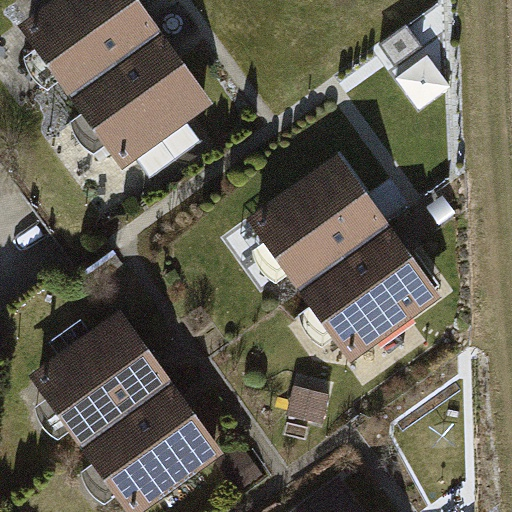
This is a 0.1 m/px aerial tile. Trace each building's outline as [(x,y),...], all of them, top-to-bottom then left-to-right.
[(67,80),(80,98),(172,32),(149,0),(58,0),(26,23),(43,46),(20,63),(44,97),(67,80)] [(428,30),(399,46),(427,96),(456,80),(428,30)] [(222,100),(172,32),(80,98),(91,112),(77,123),(101,156),(115,145),(130,166),(142,158),(157,178),(205,144),(190,124),(222,100)] [(74,129),(55,143),(72,165),(91,152),(74,129)] [(295,277),(308,295),(399,229),(345,155),(254,221),(270,244),(257,253),(281,287),(295,277)] [(447,198),(431,208),(443,227),(459,216),(447,198)] [(449,298),(399,229),(308,295),(318,310),(304,320),(328,353),(342,343),(358,364),(380,347),(387,357),(424,330),(417,321),(449,298)] [(77,431),(89,449),(181,382),(127,308),(35,374),(52,397),(39,407),(63,440),(77,431)] [(204,341),(218,360),(235,348),(221,328),(204,341)] [(233,453),(181,382),(89,449),(100,463),(86,474),(110,506),(124,496),(135,511),(146,511),(213,464),(238,499),(266,479),(243,446),(233,453)] [(328,395),(299,387),(289,418),(318,427),(328,395)] [(374,511),(348,475),(297,511),(374,511)]
